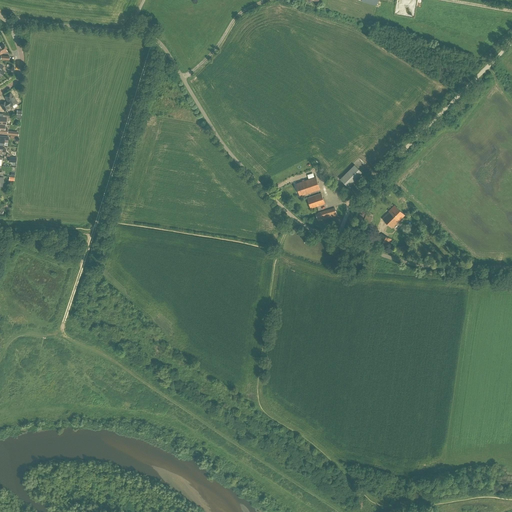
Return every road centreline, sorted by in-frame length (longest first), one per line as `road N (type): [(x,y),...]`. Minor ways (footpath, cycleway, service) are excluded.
road 1 (track): [(279,252),(260,385),(266,409),(377,502),(482,495),(503,511)]
road 2 (unclassified): [(337,240),(307,228),(271,196),(214,132),(161,44),(128,32)]
road 3 (unclassified): [(337,240),(351,203),(511,41)]
road 4 (track): [(96,219),(153,38)]
road 5 (unclassified): [(337,240),(431,267),(511,267)]
road 6 (unclassified): [(128,32),(9,23)]
